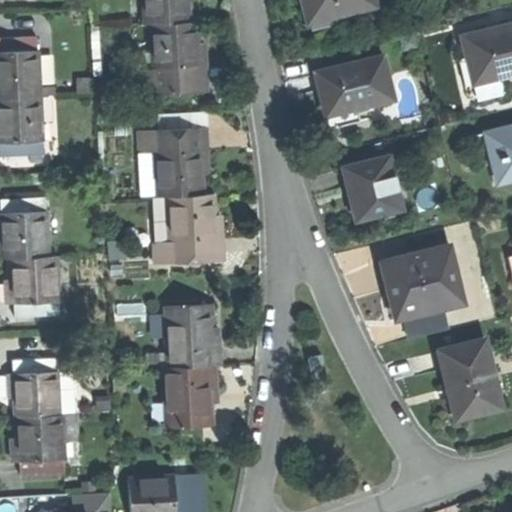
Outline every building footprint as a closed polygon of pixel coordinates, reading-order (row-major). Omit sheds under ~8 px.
[(144,0),(145,23),(154,23),(191,21),(190,0),(144,0)] [(300,0),(304,16),(336,8),(337,15),(376,6),(374,0),(300,0)] [(199,21),(191,21),(154,23),(156,83),(200,81),(200,67),(196,67),(195,43),(200,43),(199,21)] [(511,22),(459,34),(465,57),(472,56),(477,81),(511,73),(511,22)] [(0,97),(41,96),(41,88),(39,37),(0,38),(0,97)] [(205,43),(200,43),(195,43),(196,67),(200,67),(200,81),(156,83),(157,92),(206,90),(205,59),(205,43)] [(318,94),(323,113),(324,112),(350,106),(351,109),(357,108),(392,100),(383,57),(313,73),(318,94)] [(77,78),(78,92),(93,92),(92,78),(77,78)] [(56,88),(41,88),(41,96),(56,96),(56,88)] [(0,158),(43,157),(41,96),(0,97),(0,120),(2,120),(3,143),(0,143),(0,158)] [(360,122),(357,108),(351,109),(350,106),(324,112),(327,124),(335,123),(336,128),(360,122)] [(503,159),(508,178),(511,177),(511,124),(485,131),(491,161),(503,159)] [(155,127),(156,137),(201,135),(202,148),(196,153),(196,170),(203,175),(210,174),(209,158),(208,126),(155,127)] [(201,135),(156,137),(157,196),(170,195),(204,194),(203,175),(196,170),(196,153),(202,148),(201,135)] [(389,156),(342,167),(347,188),(351,187),(353,198),(359,220),(402,209),(389,156)] [(215,194),(204,194),(170,195),(172,255),(216,253),(216,239),(210,239),(210,217),(215,216),(215,194)] [(46,197),(1,199),(1,212),(7,212),(8,236),(3,236),(3,259),(11,258),(48,257),(46,197)] [(0,236),(3,236),(8,236),(7,212),(1,212),(0,211),(0,236)] [(222,216),(215,216),(210,217),(210,239),(216,239),(216,253),(172,255),(172,266),(223,265),(222,228),(222,216)] [(442,308),(462,303),(448,246),(380,263),(386,287),(393,316),(441,305),(442,308)] [(57,257),(48,257),(11,258),(12,280),(17,280),(18,302),(13,303),(14,318),(59,316),(57,257)] [(7,303),(13,303),(18,302),(17,280),(12,280),(6,280),(7,294),(7,303)] [(165,306),(167,367),(214,366),(218,366),(217,353),(209,353),(208,329),(212,329),(211,305),(165,306)] [(220,329),(212,329),(208,329),(209,353),(217,353),(221,353),(221,342),(220,329)] [(482,340),(437,352),(442,372),(447,390),(452,388),(460,418),(500,408),(482,340)] [(308,357),(311,380),(325,378),(322,356),(308,357)] [(17,396),(17,416),(59,415),(58,393),(57,358),(13,359),(14,374),(20,373),(21,396),(17,396)] [(214,380),(214,366),(167,367),(165,367),(166,428),(213,426),(211,403),(206,403),(205,380),(214,380)] [(10,396),(17,396),(21,396),(20,373),(14,374),(9,374),(9,386),(10,396)] [(218,380),(214,380),(205,380),(206,403),(211,403),(219,402),(218,391),(218,380)] [(71,392),(58,393),(59,415),(64,415),(71,415),(71,392)] [(59,415),(17,416),(18,438),(24,438),(25,461),(20,461),(20,476),(65,475),(64,439),(64,415),(59,415)] [(71,415),(64,415),(64,439),(78,439),(77,415),(71,415)] [(13,461),(20,461),(25,461),(24,438),(18,438),(13,438),(13,451),(13,461)] [(190,511),(189,478),(129,480),(130,511),(190,511)]
